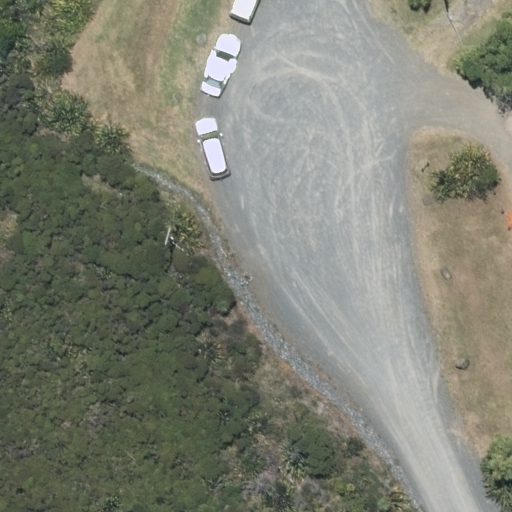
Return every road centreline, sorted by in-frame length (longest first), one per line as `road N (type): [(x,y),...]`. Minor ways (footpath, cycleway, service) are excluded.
road 1 (unclassified): [(454,511),(268,114)]
road 2 (track): [(474,0),(421,61),(268,114),(285,0)]
